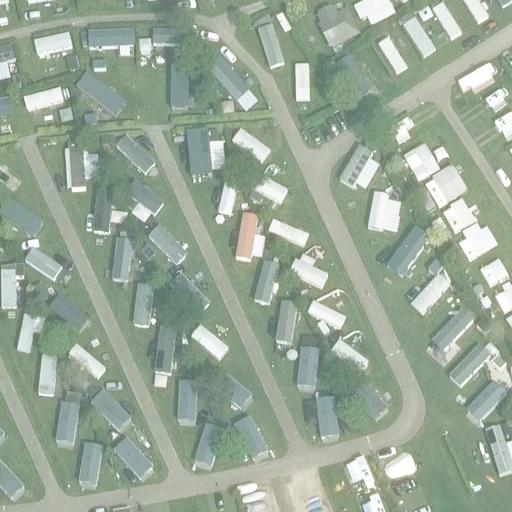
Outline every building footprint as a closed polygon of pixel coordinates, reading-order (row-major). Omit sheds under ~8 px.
[(396,0),(363,0),(368,15),(398,5),(396,0)] [(437,0),(453,29),(465,23),(452,0),(437,0)] [(487,0),(472,0),(480,14),(492,8),(487,0)] [(437,2),(428,7),(432,13),(440,8),(437,2)] [(331,35),(363,22),(356,4),(323,17),(331,35)] [(411,15),(399,22),(403,28),(415,21),(411,15)] [(279,16),(266,18),(272,55),(285,53),(279,16)] [(173,19),(136,24),(138,40),(175,35),(173,19)] [(383,33),(374,38),(379,46),(388,41),(383,33)] [(369,82),(380,76),(364,45),(352,51),(369,82)] [(226,48),(217,53),(238,88),(247,82),(226,48)] [(314,91),(314,53),(300,53),(299,91),(314,91)] [(511,96),(511,95),(511,67),(503,53),(490,61),(511,96)] [(350,55),(341,60),(345,67),(354,61),(350,55)] [(75,58),(65,61),(68,74),(78,71),(75,58)] [(102,58),(89,59),(89,67),(102,67),(102,58)] [(187,103),(190,61),(176,60),(174,102),(187,103)] [(330,66),(317,66),(317,76),(330,76),(330,66)] [(27,87),(31,101),(69,91),(65,77),(27,87)] [(19,78),(12,79),(14,91),(21,90),(19,78)] [(397,123),(406,139),(416,134),(408,118),(397,123)] [(431,132),(407,144),(421,172),(444,160),(431,132)] [(76,172),(93,171),(92,136),(75,136),(76,172)] [(113,140),(102,141),(102,150),(114,149),(113,140)] [(369,142),(364,150),(375,156),(380,148),(369,142)] [(236,154),(232,160),(242,165),(245,160),(236,154)] [(260,162),(253,176),(286,193),(293,179),(260,162)] [(131,177),(158,208),(167,200),(140,169),(131,177)] [(236,204),(241,175),(228,173),(223,202),(236,204)] [(113,222),(115,185),(103,185),(101,221),(113,222)] [(459,220),(479,209),(467,188),(447,199),(459,220)] [(397,192),(389,200),(395,205),(403,197),(397,192)] [(252,194),(249,200),(259,206),(262,200),(252,194)] [(12,195),(6,209),(41,225),(47,211),(12,195)] [(429,200),(421,205),(427,214),(434,209),(429,200)] [(131,202),(127,208),(133,213),(137,207),(131,202)] [(309,236),(314,224),(277,208),(272,220),(309,236)] [(257,244),(259,210),(245,209),(243,243),(257,244)] [(168,253),(184,236),(158,210),(149,220),(154,225),(147,233),(168,253)] [(496,237),(484,218),(464,230),(476,249),(496,237)] [(440,221),(432,226),(443,244),(451,239),(440,221)] [(405,222),(396,261),(412,264),(420,225),(405,222)] [(133,269),(134,231),(122,230),(120,269),(133,269)] [(29,244),(55,273),(65,264),(40,235),(29,244)] [(420,240),(418,249),(430,252),(432,243),(420,240)] [(277,241),(274,249),(282,253),(286,245),(277,241)] [(492,277),(511,264),(511,263),(501,246),(481,259),(492,277)] [(147,248),(140,255),(148,264),(156,257),(147,248)] [(300,248),(293,262),(326,279),(333,265),(300,248)] [(455,250),(447,255),(457,272),(464,267),(455,250)] [(265,254),(262,263),(271,265),(274,256),(265,254)] [(436,264),(427,273),(434,279),(442,270),(436,264)] [(180,267),(173,276),(203,299),(210,290),(180,267)] [(24,268),(15,268),(15,280),(24,280),(24,268)] [(156,309),(158,275),(141,274),(140,308),(156,309)] [(300,283),(294,286),(300,296),(306,293),(300,283)] [(41,286),(33,290),(39,305),(48,301),(41,286)] [(456,287),(452,291),(460,300),(465,295),(456,287)] [(318,290),(311,301),(345,320),(351,309),(318,290)] [(35,341),(36,322),(47,323),(48,306),(26,305),(24,340),(35,341)] [(223,350),(233,339),(206,314),(196,325),(223,350)] [(452,362),(465,361),(464,317),(450,318),(452,362)] [(165,363),(180,362),(179,322),(163,322),(165,363)] [(322,324),(317,327),(324,337),(329,334),(322,324)] [(482,324),(476,330),(484,338),(490,331),(482,324)] [(363,363),(372,352),(344,329),(335,340),(363,363)] [(79,334),(72,345),(104,368),(111,358),(79,334)] [(302,339),(301,349),(314,350),(315,340),(302,339)] [(46,345),(44,383),(58,384),(60,346),(46,345)] [(228,360),(217,371),(246,398),(256,387),(228,360)] [(493,360),(489,365),(498,372),(502,367),(493,360)] [(183,371),(182,411),(201,411),(203,371),(183,371)] [(373,372),(361,380),(383,413),(395,405),(373,372)] [(321,389),(327,430),(343,428),(338,386),(321,389)] [(92,387),(84,394),(93,403),(101,395),(92,387)] [(67,397),(66,408),(79,410),(80,399),(67,397)] [(239,414),(258,450),(273,442),(254,406),(239,414)] [(209,414),(202,453),(217,456),(224,417),(209,414)] [(0,436),(10,425),(0,416),(0,436)] [(511,432),(509,426),(501,430),(505,439),(511,435),(511,432)] [(142,471),(157,461),(135,427),(119,437),(142,471)] [(101,475),(110,437),(92,433),(83,471),(101,475)] [(366,476),(378,473),(371,446),(359,449),(366,476)] [(0,472),(16,490),(29,477),(2,448),(0,449),(0,472)] [(400,477),(409,502),(434,493),(425,468),(400,477)]
